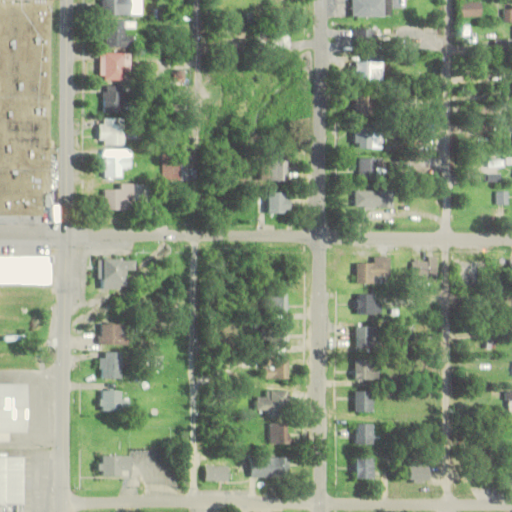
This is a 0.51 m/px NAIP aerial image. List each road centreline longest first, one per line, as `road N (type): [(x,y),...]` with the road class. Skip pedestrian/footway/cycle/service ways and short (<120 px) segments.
road 1 (residential): [(511,240),(0,234)]
road 2 (residential): [(320,511),(324,0)]
road 3 (residential): [(511,505),(68,505)]
road 4 (residential): [(68,511),(68,236)]
road 5 (tertiary): [(68,236),(68,0)]
